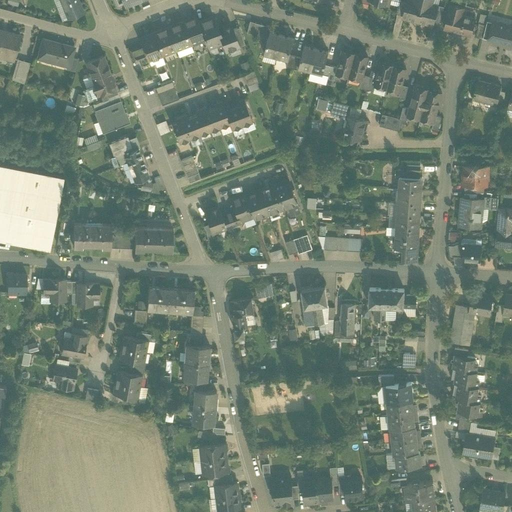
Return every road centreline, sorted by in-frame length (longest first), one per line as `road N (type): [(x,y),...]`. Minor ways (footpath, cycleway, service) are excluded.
road 1 (residential): [(207,271),(256,511)]
road 2 (residential): [(207,271),(437,271)]
road 3 (residential): [(437,271),(456,61)]
road 4 (residential): [(445,466),(430,365),(437,271)]
road 5 (residential): [(224,0),(343,31)]
road 6 (residential): [(0,256),(120,264)]
